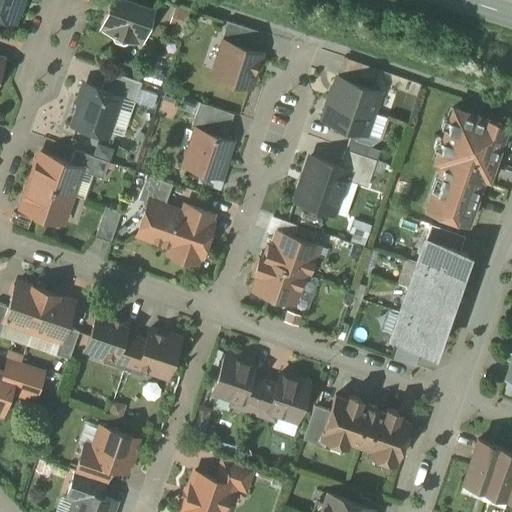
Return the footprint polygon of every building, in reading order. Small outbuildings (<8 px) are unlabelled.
[(0,0),(0,16),(13,21),(16,12),(20,11),(23,0),(0,0)] [(153,9),(127,0),(110,0),(100,30),(112,34),(115,41),(123,43),(129,40),(140,44),(153,9)] [(262,31),(228,20),(221,40),(224,41),(224,40),(256,50),(262,31)] [(256,50),(224,40),(224,41),(213,73),(250,85),(261,52),(256,50)] [(379,69),(344,57),(338,76),(349,80),(352,72),(375,80),(379,69)] [(120,95),(119,96),(134,101),(141,81),(108,70),(101,88),(120,95)] [(375,80),(352,72),(349,80),(372,88),(375,80)] [(349,80),(338,76),(330,97),(372,111),(380,90),(372,88),(349,80)] [(106,135),(119,96),(120,95),(101,88),(85,82),(71,123),(106,135)] [(372,111),(330,97),(323,118),(335,122),(358,130),(365,132),(372,111)] [(234,113),(200,101),(191,127),(197,129),(197,128),(226,137),(234,113)] [(506,125),(453,107),(435,158),(442,161),(438,173),(441,174),(436,190),(433,188),(427,206),(467,220),(487,164),(492,166),(506,125)] [(358,130),(335,122),(332,129),(355,137),(358,130)] [(226,137),(197,128),(197,129),(185,164),(219,175),(231,139),(226,137)] [(379,150),(349,139),(346,148),(376,158),(379,150)] [(376,158),(346,148),(339,165),(347,168),(344,178),(367,186),(376,158)] [(80,166),(80,170),(102,178),(108,161),(75,149),(70,162),(80,166)] [(30,179),(71,193),(80,170),(80,166),(70,162),(40,152),(30,179)] [(339,165),(311,155),(296,198),(333,211),(344,178),(347,168),(339,165)] [(172,183),(147,174),(139,198),(148,201),(149,200),(165,205),(172,183)] [(71,193),(30,179),(20,206),(61,221),(71,193)] [(165,205),(149,200),(148,201),(138,233),(172,244),(169,252),(195,261),(198,253),(201,254),(212,222),(209,221),(212,213),(186,204),(183,212),(165,205)] [(120,210),(104,205),(94,235),(110,240),(120,210)] [(318,244),(278,230),(273,246),(269,244),(264,259),(305,273),(309,274),(316,255),(314,254),(318,244)] [(467,252),(425,237),(417,262),(459,276),(467,252)] [(264,259),(259,257),(254,272),(259,273),(253,289),(293,303),(296,292),(298,293),(305,273),(264,259)] [(408,286),(448,300),(456,276),(458,277),(459,276),(417,262),(408,286)] [(37,288),(16,281),(8,305),(4,316),(5,317),(12,319),(15,323),(31,329),(45,290),(38,287),(37,288)] [(448,300),(408,286),(400,311),(441,326),(442,325),(440,324),(448,301),(448,300)] [(52,292),(45,290),(31,329),(48,335),(52,333),(59,335),(61,335),(65,324),(73,300),(51,293),(52,292)] [(114,313),(101,309),(98,311),(87,344),(100,348),(98,352),(105,354),(114,357),(123,332),(127,321),(116,316),(114,313)] [(441,326),(400,311),(391,336),(433,350),(441,326)] [(61,335),(59,335),(53,352),(69,357),(79,329),(65,324),(61,335)] [(161,332),(150,328),(146,340),(137,365),(147,369),(153,371),(155,367),(168,371),(179,338),(177,335),(164,331),(161,332)] [(135,336),(123,332),(114,357),(105,354),(103,361),(124,368),(135,336)] [(146,340),(135,336),(124,368),(145,375),(147,369),(137,365),(146,340)] [(242,360),(240,357),(228,352),(225,354),(213,387),(226,392),(225,395),(232,398),(229,404),(239,408),(250,376),(254,364),(242,360)] [(43,368),(9,357),(4,371),(38,383),(43,368)] [(4,371),(0,370),(0,410),(1,411),(9,388),(34,397),(38,383),(4,371)] [(292,377),(280,373),(276,384),(265,416),(274,420),(277,413),(283,415),(285,411),(297,416),(309,382),(308,379),(295,375),(292,377)] [(263,380),(250,376),(239,408),(252,412),(263,380)] [(263,380),(252,412),(265,416),(276,384),(263,380)] [(378,407),(367,403),(367,405),(360,403),(361,398),(348,394),(347,398),(335,394),(330,409),(321,435),(323,436),(382,456),(384,451),(396,455),(409,420),(397,416),(399,411),(386,407),(385,411),(378,409),(378,407)] [(314,404),(303,438),(320,444),(323,436),(321,435),(330,409),(314,404)] [(137,437),(100,424),(92,446),(89,456),(111,464),(126,469),(137,437)] [(502,447),(478,439),(464,480),(488,488),(502,447)] [(111,464),(89,456),(92,446),(84,443),(75,468),(106,479),(111,464)] [(511,489),(511,450),(502,447),(488,488),(510,495),(511,489)] [(252,468),(222,457),(215,477),(229,481),(228,483),(245,489),(252,468)] [(106,479),(75,468),(67,494),(75,496),(78,486),(100,494),(106,479)] [(215,477),(194,470),(189,485),(185,487),(181,499),(183,503),(179,511),(224,511),(225,511),(223,507),(224,504),(221,503),(228,483),(229,481),(215,477)] [(100,494),(78,486),(75,496),(69,511),(110,511),(115,499),(100,494)] [(350,499),(327,491),(319,511),(371,511),(373,508),(349,500),(350,499)]
